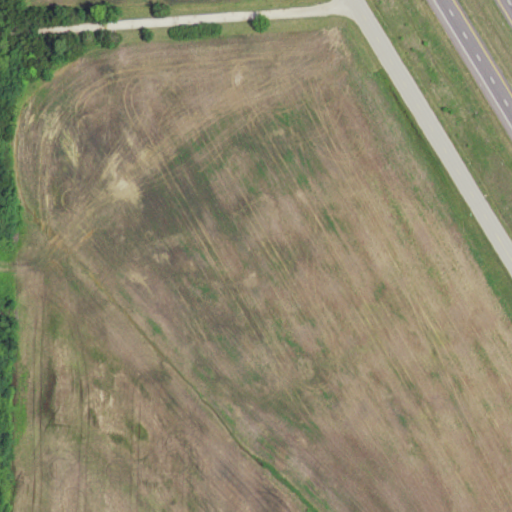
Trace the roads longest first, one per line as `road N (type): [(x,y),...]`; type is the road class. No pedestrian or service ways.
road 1 (residential): [(511,259),(353,0)]
road 2 (motorway): [(440,0),(511,116)]
